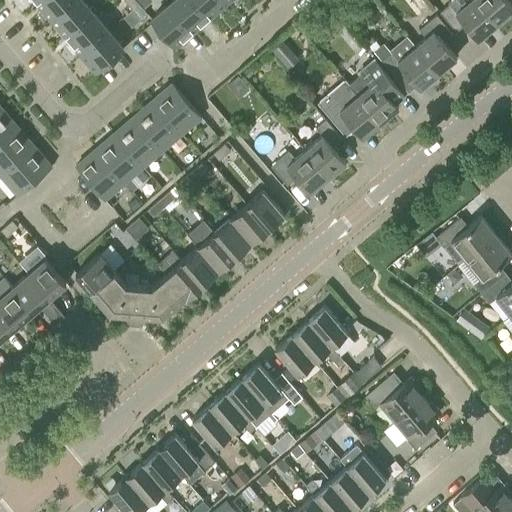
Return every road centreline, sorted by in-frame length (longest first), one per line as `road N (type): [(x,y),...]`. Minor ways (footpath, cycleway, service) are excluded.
road 1 (tertiary): [(52,478),(310,252)]
road 2 (residential): [(336,230),(353,187),(382,154),(511,45)]
road 3 (residential): [(310,252),(364,318),(409,333),(483,425)]
road 4 (tertiary): [(336,230),(511,89)]
road 5 (residential): [(157,61),(71,133),(0,51)]
road 6 (residential): [(382,511),(483,425)]
road 7 (residential): [(0,438),(99,357)]
road 8 (residential): [(200,76),(295,0)]
